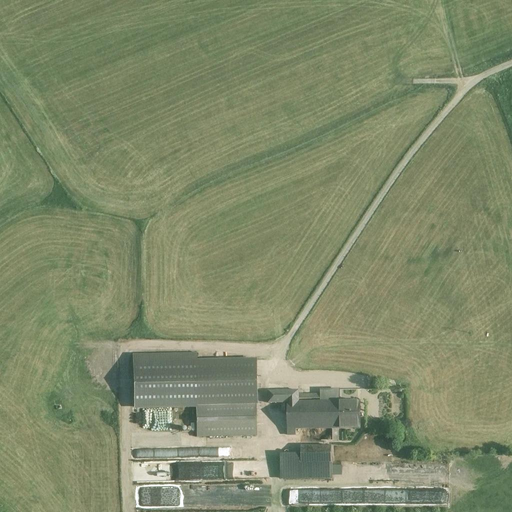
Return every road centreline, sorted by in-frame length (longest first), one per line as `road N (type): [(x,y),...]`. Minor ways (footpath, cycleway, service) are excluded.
road 1 (track): [(511,63),(455,100),(391,179),(263,383),(280,511)]
road 2 (track): [(283,349),(124,348),(127,511)]
